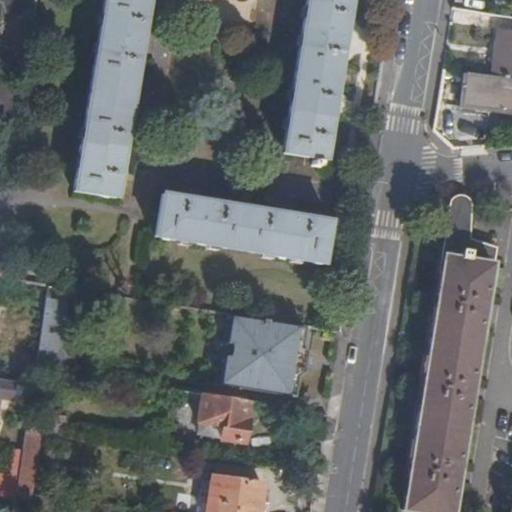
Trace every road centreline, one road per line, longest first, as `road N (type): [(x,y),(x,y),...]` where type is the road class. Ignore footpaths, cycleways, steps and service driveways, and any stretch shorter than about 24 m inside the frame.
road 1 (residential): [(401,161),(337,511)]
road 2 (residential): [(426,0),(401,161)]
